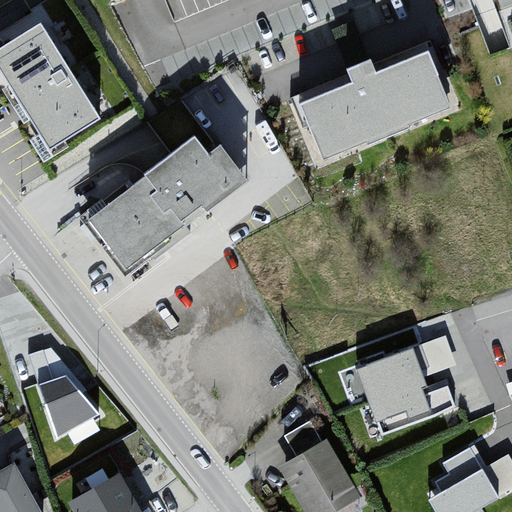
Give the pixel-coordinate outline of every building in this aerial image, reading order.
[(39,26),(0,51),(0,94),(43,160),(99,120),(39,26)] [(353,86),(301,108),(326,168),(367,151),(369,154),(415,135),(414,131),(459,112),(434,53),(381,75),(376,62),(348,73),(353,86)] [(202,160),(190,144),(83,223),(126,280),(251,187),(220,146),(202,160)] [(382,440),(453,411),(445,390),(426,397),(406,348),(354,369),(382,440)] [(39,385),(56,438),(100,414),(66,376),(39,385)] [(294,454),(271,468),(297,511),(327,511),(352,497),(307,421),(283,436),(294,454)] [(0,511),(28,511),(1,462),(0,462),(0,511)] [(477,463),(427,492),(438,511),(480,511),(500,501),(477,463)] [(143,511),(124,480),(72,511),(143,511)]
